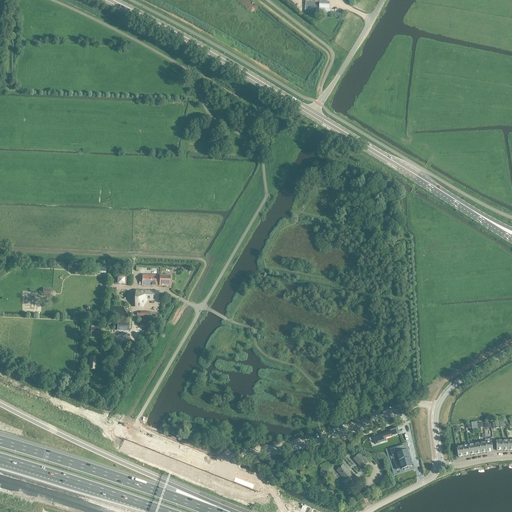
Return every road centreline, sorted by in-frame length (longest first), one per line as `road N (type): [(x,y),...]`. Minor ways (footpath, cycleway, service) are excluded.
road 1 (unclassified): [(201,308),(134,427),(141,440),(205,463),(323,438),(418,404),(437,408)]
road 2 (secondary): [(311,114),(108,0)]
road 3 (motorway): [(0,441),(221,511)]
road 4 (secondary): [(481,218),(311,114)]
road 5 (motorway): [(251,511),(82,451)]
road 6 (motorway): [(0,470),(135,511)]
road 7 (unknown): [(257,0),(327,52),(320,101)]
road 8 (unclassified): [(311,114),(380,5)]
